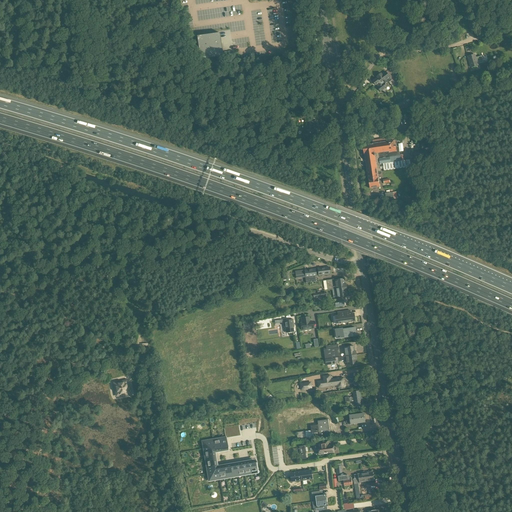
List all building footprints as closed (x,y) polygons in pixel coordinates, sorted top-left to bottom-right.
[(220,33),(197,36),(201,59),(224,56),(220,33)] [(478,65),(475,55),(468,57),(471,67),(478,65)] [(378,78),(377,78),(378,80),(379,79),(380,81),(381,80),(381,79),(384,77),(387,81),(388,81),(389,82),(388,82),(389,83),(392,80),(391,78),(386,72),(382,74),(381,73),(377,77),(378,78)] [(377,78),(373,81),(376,86),(377,85),(379,86),(377,87),(381,92),(382,90),(383,91),(386,89),(385,88),(387,87),(385,84),(388,82),(389,82),(388,81),(387,81),(384,77),(381,79),(381,80),(380,81),(379,79),(378,80),(377,78)] [(312,139),(316,139),(319,138),(318,127),(317,127),(316,121),(309,122),(312,139)] [(396,146),(395,140),(363,145),(364,155),(365,155),(368,171),(375,170),(374,168),(377,167),(377,168),(380,167),(380,163),(379,159),(390,157),(400,155),(399,146),(396,146)] [(379,159),(380,163),(383,163),(401,160),(400,155),(390,157),(379,159)] [(401,160),(383,163),(384,168),(384,170),(402,167),(401,160)] [(375,170),(368,171),(370,189),(380,187),(377,172),(381,171),(381,168),(380,167),(377,168),(377,167),(374,168),(375,170)] [(305,277),(305,278),(306,283),(317,281),(316,274),(318,274),(318,276),(330,274),(329,267),(317,268),(317,269),(315,269),(295,271),(296,278),(305,277)] [(346,287),(344,279),(332,280),(332,279),(326,280),(328,290),(333,289),(346,287)] [(347,296),(346,287),(333,289),(333,291),(336,290),(337,297),(347,296)] [(353,313),(350,314),(350,311),(337,312),(337,316),(334,316),(336,324),(354,322),(353,313)] [(300,323),(301,331),(313,329),(312,321),(309,322),(309,317),(301,318),(302,323),(300,323)] [(293,320),(284,321),(285,328),(286,333),(294,332),(293,327),(294,327),(293,320)] [(343,337),(346,337),(352,336),(353,339),(358,339),(358,336),(357,336),(355,327),(342,329),(333,330),(335,330),(337,338),(343,337)] [(338,344),(323,347),(325,359),(340,356),(338,344)] [(344,348),(345,356),(355,354),(354,346),(344,348)] [(357,364),(355,354),(345,356),(346,361),(344,361),(345,363),(346,363),(346,365),(357,364)] [(324,381),(318,382),(319,388),(329,386),(328,385),(338,383),(338,387),(345,386),(344,377),(331,379),(330,375),(323,377),(324,381)] [(127,380),(114,383),(115,388),(117,388),(117,392),(127,390),(126,386),(128,386),(127,380)] [(353,392),(354,397),(354,401),(355,405),(363,404),(362,399),(361,400),(360,391),(353,392)] [(348,425),(365,422),(365,418),(364,413),(346,416),(347,421),(346,421),(346,423),(347,423),(348,425)] [(328,419),(318,421),(318,425),(311,426),(312,433),(320,432),(320,437),(331,436),(328,419)] [(219,439),(221,450),(227,449),(226,438),(219,439)] [(216,440),(213,440),(215,451),(218,451),(218,452),(221,452),(221,450),(219,439),(216,440)] [(215,451),(213,440),(203,442),(204,449),(209,448),(210,454),(214,453),(213,452),(215,451)] [(328,441),(319,442),(319,447),(320,454),(327,453),(327,454),(334,453),(334,451),(335,451),(335,450),(335,449),(335,448),(334,447),(333,447),(333,445),(328,446),(328,441)] [(204,449),(206,461),(215,460),(214,453),(210,454),(209,448),(204,449)] [(206,461),(208,473),(213,473),(212,467),(216,466),(215,460),(206,461)] [(255,461),(249,462),(251,473),(257,472),(255,461)] [(251,473),(249,462),(242,463),(244,474),(251,473)] [(242,463),(236,464),(238,475),(244,474),(242,463)] [(232,476),(238,475),(236,464),(230,465),(232,476)] [(224,466),(226,477),(232,476),(230,465),(224,466)] [(216,468),(216,466),(212,467),(213,473),(208,473),(209,480),(219,478),(218,467),(216,468)] [(218,467),(219,478),(226,477),(224,466),(218,467)] [(303,472),(301,472),(301,474),(302,480),(313,479),(311,470),(303,472)] [(299,472),(291,473),(292,482),(302,480),(301,474),(301,472),(299,472)] [(374,481),(373,476),(355,478),(355,479),(354,479),(354,484),(360,483),(359,483),(374,481)] [(314,496),(315,502),(327,500),(326,494),(320,495),(319,492),(312,493),(313,496),(314,496)] [(327,500),(315,502),(316,507),(314,508),(315,511),(322,510),(321,507),(328,506),(327,500)]
